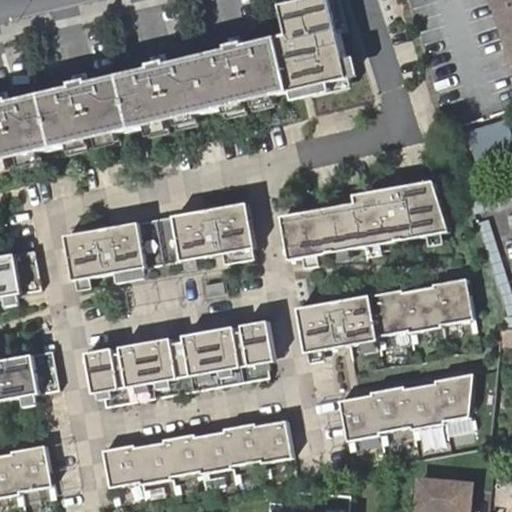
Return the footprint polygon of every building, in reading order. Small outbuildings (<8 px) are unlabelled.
[(0,160),(41,150),(42,154),(71,147),(70,143),(120,131),(121,135),(150,128),(149,125),(199,113),(200,116),(228,109),(227,106),(276,94),(277,98),(352,79),(333,0),(312,0),(283,7),(292,44),(282,47),(280,39),(249,46),(248,43),(230,47),(231,51),(170,65),(169,62),(151,66),(152,69),(122,76),(92,83),(91,80),(73,85),(74,88),(13,102),(13,99),(0,102),(0,160)] [(511,0),(501,0),(511,37),(511,0)] [(469,134),(478,166),(511,156),(511,130),(510,122),(469,134)] [(404,196),(284,217),(292,261),(453,233),(436,181),(402,187),(404,196)] [(250,204),(68,237),(76,281),(258,248),(250,204)] [(0,299),(44,291),(37,252),(0,258),(0,299)] [(470,279),(437,285),(437,287),(444,327),(477,321),(470,279)] [(225,282),(207,286),(209,296),(227,293),(225,282)] [(413,333),(413,334),(444,329),(444,327),(437,287),(406,293),(413,333)] [(405,291),(374,296),(381,338),(413,333),(406,293),(405,291)] [(374,296),(301,309),(309,353),(381,340),(381,338),(374,296)] [(116,350),(89,355),(97,398),(107,396),(109,409),(273,379),(270,367),(280,365),(272,322),(245,327),(246,331),(239,333),(238,328),(187,337),(188,342),(175,344),(174,339),(123,348),(124,353),(117,354),(116,350)] [(0,351),(0,403),(62,392),(55,353),(2,362),(0,351)] [(477,374),(439,381),(440,384),(447,418),(473,413),(477,374)] [(414,427),(448,421),(447,418),(440,384),(409,390),(415,424),(414,424),(414,427)] [(408,387),(375,393),(376,396),(383,430),(414,424),(415,424),(409,390),(408,387)] [(376,396),(343,401),(350,439),(383,433),(383,430),(376,396)] [(297,459),(290,421),(260,427),(266,461),(266,464),(297,459)] [(259,424),(228,430),(228,433),(235,467),(266,461),(260,427),(259,424)] [(205,472),(206,475),(235,470),(235,467),(228,433),(199,438),(205,472)] [(199,438),(199,435),(167,441),(168,443),(174,478),(205,472),(199,438)] [(146,483),(147,486),(175,481),(174,478),(168,443),(140,449),(146,483)] [(107,452),(114,489),(146,483),(140,449),(140,446),(107,452)] [(49,447),(16,453),(16,455),(23,494),(56,488),(49,447)] [(0,501),(24,497),(23,494),(16,455),(0,458),(0,501)] [(473,503),(475,485),(423,480),(419,511),(467,511),(469,503),(473,503)]
